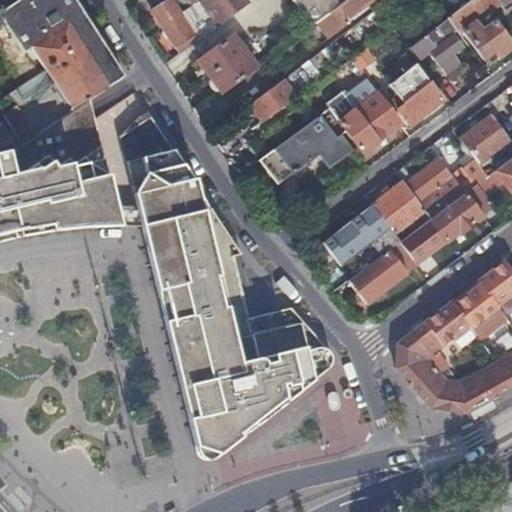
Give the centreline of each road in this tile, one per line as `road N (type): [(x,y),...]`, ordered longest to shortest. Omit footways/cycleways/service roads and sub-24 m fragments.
road 1 (residential): [(102,4),(272,252)]
road 2 (residential): [(511,72),(272,252)]
road 3 (residential): [(511,239),(360,355)]
road 4 (secondary): [(377,462),(274,485),(214,511)]
road 5 (residential): [(272,252),(360,355)]
